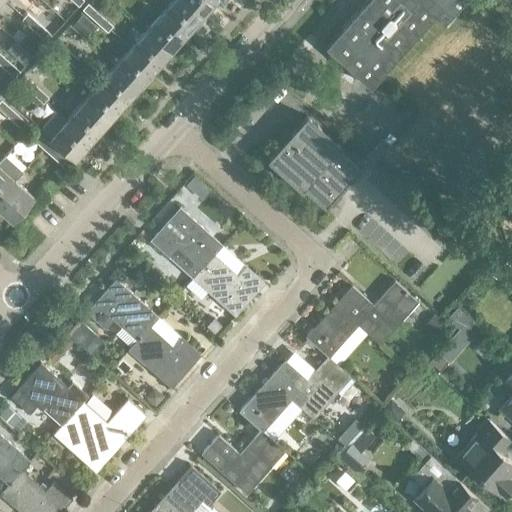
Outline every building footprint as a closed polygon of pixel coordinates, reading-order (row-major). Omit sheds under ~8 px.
[(186,0),(169,0),(161,9),(186,32),(202,14),(186,0)] [(186,0),(202,14),(214,0),(186,0)] [(364,0),(324,45),(370,86),(434,14),(443,22),(462,0),(364,0)] [(100,13),(87,2),(82,9),(94,20),(100,13)] [(161,9),(145,27),(170,50),(186,32),(161,9)] [(39,23),(27,12),(21,18),(33,29),(39,23)] [(113,24),(100,13),(94,20),(107,31),(113,24)] [(46,41),(52,35),(39,23),(33,29),(46,41)] [(145,27),(129,45),(154,68),(170,50),(145,27)] [(62,55),(68,49),(55,37),(49,44),(62,55)] [(15,38),(9,45),(26,60),(32,53),(15,38)] [(129,45),(113,63),(138,86),(154,68),(129,45)] [(80,60),(68,49),(62,55),(74,66),(80,60)] [(20,70),(7,59),(1,65),(14,77),(20,70)] [(113,63),(97,81),(122,103),(138,86),(113,63)] [(30,91),(36,85),(23,73),(17,80),(30,91)] [(97,81),(81,99),(106,121),(122,103),(97,81)] [(48,96),(36,85),(30,91),(43,102),(48,96)] [(12,108),(1,98),(0,98),(0,109),(6,115),(12,108)] [(81,99),(65,117),(90,139),(106,121),(81,99)] [(26,121),(12,108),(6,115),(20,128),(26,121)] [(59,113),(43,131),(74,158),(90,139),(65,117),(65,118),(59,113)] [(306,115),(268,159),(301,189),(304,186),(324,204),(358,167),(337,148),(340,145),(306,115)] [(53,145),(41,135),(36,141),(47,152),(53,145)] [(67,158),(53,145),(47,152),(61,164),(67,158)] [(0,193),(14,178),(15,179),(22,170),(4,154),(0,158),(0,193)] [(194,206),(212,186),(195,170),(177,191),(194,206)] [(14,178),(0,193),(0,209),(10,219),(32,194),(15,179),(14,178)] [(222,243),(178,204),(148,238),(168,256),(176,246),(200,267),(213,253),(222,243)] [(236,274),(213,253),(200,267),(191,277),(234,315),(264,281),(245,264),(236,274)] [(112,318),(136,339),(150,324),(158,316),(115,277),(85,310),(104,328),(112,318)] [(373,302),(366,296),(358,305),(372,319),(364,328),(380,343),(418,300),(394,279),(373,302)] [(305,335),(327,354),(329,354),(357,323),(364,328),(372,319),(358,305),(366,296),(351,282),(305,335)] [(448,325),(434,312),(424,323),(438,335),(448,325)] [(90,348),(102,335),(80,315),(68,328),(90,348)] [(214,331),(220,324),(216,320),(211,320),(207,325),(214,331)] [(172,345),(150,324),(136,339),(127,348),(170,387),(200,354),(180,336),(172,345)] [(306,378),(299,372),(291,382),(305,394),(297,404),(313,417),(318,421),(322,417),(317,412),(351,374),(329,354),(327,354),(306,378)] [(239,410),(261,429),(262,430),(290,398),(297,404),(305,394),(291,382),(299,372),(284,358),(239,410)] [(36,403),(60,424),(82,399),(40,362),(10,395),(28,412),(36,403)] [(511,387),(511,394),(500,407),(511,418),(511,372),(505,381),(511,387)] [(106,416),(88,400),(86,403),(82,399),(60,424),(52,433),(95,472),(146,415),(127,398),(106,421),(103,418),(106,416)] [(476,433),(456,455),(498,492),(500,490),(503,493),(511,482),(511,478),(511,476),(511,461),(501,452),(511,440),(487,418),(475,431),(476,433)] [(284,449),(262,430),(261,429),(240,453),(218,433),(201,452),(246,493),(284,449)] [(0,477),(7,483),(8,484),(21,470),(29,460),(0,433),(0,477)] [(316,459),(309,452),(301,460),(309,467),(316,459)] [(430,476),(412,496),(430,511),(472,511),(465,505),(468,502),(471,504),(478,497),(430,454),(419,465),(430,476)] [(189,511),(202,498),(208,503),(220,489),(190,463),(146,511),(189,511)] [(43,490),(21,470),(8,484),(7,483),(0,490),(0,493),(20,511),(58,511),(71,498),(51,480),(43,490)]
